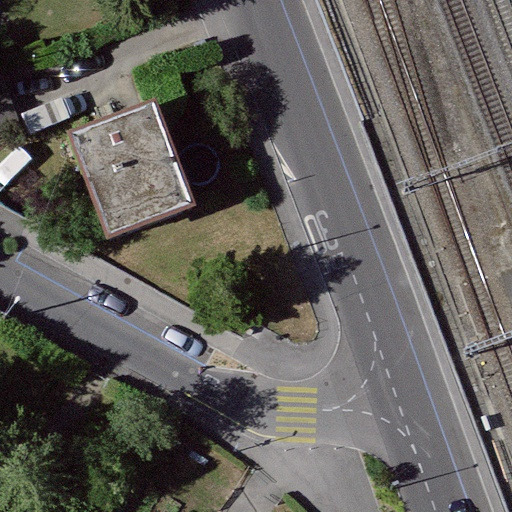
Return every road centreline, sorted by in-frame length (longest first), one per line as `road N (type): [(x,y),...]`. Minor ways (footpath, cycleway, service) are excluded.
road 1 (residential): [(403,398),(267,412),(0,267)]
road 2 (unclassified): [(403,398),(250,0)]
road 3 (unclassified): [(445,511),(403,398)]
